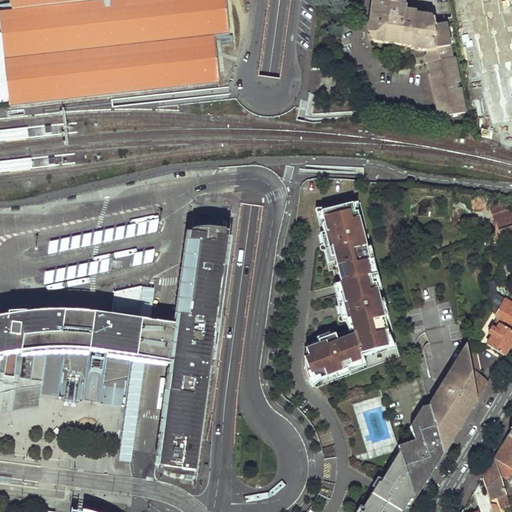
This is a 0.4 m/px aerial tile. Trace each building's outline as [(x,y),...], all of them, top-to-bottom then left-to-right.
[(16,8),(0,10),(0,28),(9,108),(218,84),(214,37),(229,35),(225,0),(128,0),(130,12),(45,21),(43,5),(16,8)] [(14,0),(16,8),(43,5),(73,2),(91,0),(14,0)] [(91,0),(73,2),(43,5),(45,21),(130,12),(128,0),(91,0)] [(372,0),(368,34),(376,42),(390,44),(392,33),(400,34),(398,45),(410,47),(411,50),(426,52),(427,57),(425,57),(426,63),(428,63),(438,117),(440,117),(463,112),(454,58),(450,58),(444,21),(432,23),(430,16),(416,14),(416,13),(403,11),(404,0),(372,0)] [(390,44),(398,45),(400,34),(392,33),(390,44)] [(0,140),(28,138),(27,128),(0,131),(0,140)] [(0,162),(0,172),(32,168),(31,159),(0,162)] [(491,204),(495,224),(511,220),(511,198),(510,198),(498,204),(498,203),(491,204)] [(326,333),(326,334),(328,338),(317,342),(319,346),(305,351),(308,358),(304,360),(304,368),(308,382),(318,378),(319,381),(347,370),(346,368),(360,363),(359,358),(387,348),(384,334),(387,333),(374,285),(372,285),(366,263),(369,262),(356,213),(354,214),(351,205),(335,209),(319,210),(322,219),(323,225),(321,226),(326,244),(320,246),(320,247),(320,249),(320,250),(322,251),(328,250),(330,259),(333,258),(340,284),(338,284),(341,296),(339,297),(344,315),(339,317),(338,318),(338,320),(339,321),(340,322),(349,321),(353,336),(337,342),(332,331),(330,330),(329,330),(327,330),(326,333)] [(511,220),(495,224),(497,232),(496,232),(498,241),(511,238),(511,220)] [(156,223),(47,243),(48,247),(49,252),(158,233),(156,223)] [(0,319),(0,412),(14,409),(40,405),(46,355),(54,355),(63,355),(76,355),(89,356),(99,357),(104,357),(108,358),(132,362),(145,364),(157,365),(169,366),(154,467),(158,470),(164,474),(171,477),(178,478),(181,479),(181,482),(195,484),(196,477),(200,477),(214,370),(218,335),(231,240),(228,240),(229,233),(226,233),(226,231),(216,230),(204,230),(192,231),(191,234),(188,234),(186,234),(174,325),(162,323),(151,322),(138,321),(143,286),(114,292),(111,317),(107,316),(96,315),(82,314),(77,313),(68,313),(63,313),(59,313),(55,313),(48,314),(39,314),(28,315),(28,314),(9,315),(9,318),(6,318),(0,319)] [(153,252),(131,256),(129,267),(152,262),(153,252)] [(111,262),(43,273),(44,276),(45,283),(112,272),(111,262)] [(374,285),(369,262),(366,263),(372,285),(374,285)] [(495,282),(488,284),(496,318),(501,310),(495,282)] [(155,287),(143,286),(138,321),(151,322),(155,287)] [(499,324),(511,332),(511,305),(506,302),(501,310),(496,318),(497,321),(498,326),(499,324)] [(511,332),(499,324),(498,326),(497,321),(489,335),(492,337),(487,346),(504,356),(511,343),(511,332)] [(392,346),(387,333),(384,334),(387,348),(392,346)] [(305,351),(319,346),(317,342),(308,345),(306,348),(305,351)] [(465,347),(449,373),(453,376),(457,370),(455,369),(458,363),(468,361),(466,351),(465,347)] [(477,401),(487,383),(480,350),(471,352),(470,349),(466,351),(468,361),(476,398),(477,401)] [(449,373),(435,395),(439,397),(437,400),(430,405),(431,411),(437,409),(448,440),(450,444),(464,422),(462,421),(463,419),(463,414),(459,409),(463,403),(467,405),(471,399),(476,398),(468,361),(458,363),(455,369),(457,370),(453,376),(449,373)] [(132,362),(120,460),(132,462),(145,364),(132,362)] [(310,384),(313,386),(319,381),(318,378),(308,382),(310,384)] [(439,397),(435,395),(430,405),(437,400),(439,397)] [(477,401),(476,398),(471,399),(467,405),(471,409),(477,401)] [(471,409),(467,405),(463,403),(459,409),(463,414),(463,419),(462,421),(464,422),(471,409)] [(442,449),(431,411),(430,405),(422,408),(410,427),(414,442),(397,448),(399,453),(413,496),(415,500),(429,477),(443,454),(442,449)] [(437,409),(431,411),(442,449),(448,440),(437,409)] [(494,462),(499,478),(511,471),(511,439),(509,438),(501,450),(494,462)] [(336,458),(334,446),(322,449),(324,459),(336,458)] [(376,490),(373,496),(399,511),(403,511),(406,507),(413,496),(399,453),(376,490)] [(488,471),(482,480),(489,502),(498,500),(500,508),(508,505),(499,478),(494,462),(488,471)] [(333,493),(336,485),(324,482),(322,488),(319,495),(330,499),(333,493)] [(399,511),(373,496),(371,495),(362,509),(364,511),(363,511),(399,511)] [(406,507),(403,511),(407,511),(410,509),(415,500),(413,496),(406,507)]
